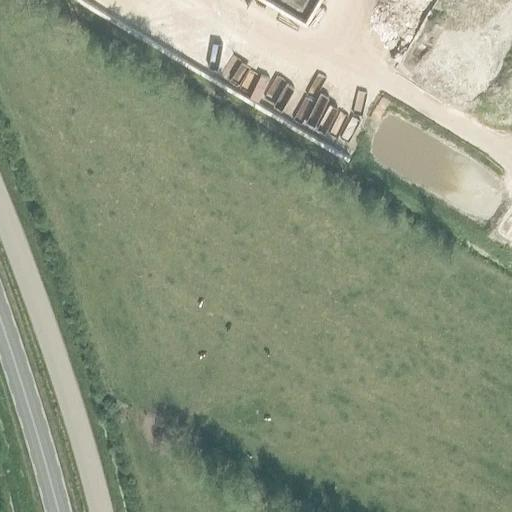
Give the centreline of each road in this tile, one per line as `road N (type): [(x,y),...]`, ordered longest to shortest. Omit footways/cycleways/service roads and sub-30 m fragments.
road 1 (tertiary): [(100,511),(0,211)]
road 2 (primary): [(59,511),(0,319)]
